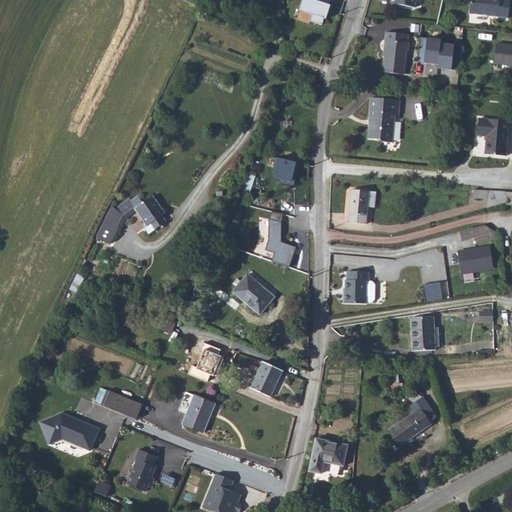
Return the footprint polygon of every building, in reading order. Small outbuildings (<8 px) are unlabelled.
[(303,0),(301,10),(326,17),(331,0),(303,0)] [(395,0),(393,6),(417,12),(419,0),(395,0)] [(478,0),(477,17),(511,20),(511,1),(508,1),(507,0),(478,0)] [(413,37),(390,34),(388,52),(390,52),(387,74),(408,77),(411,52),(413,52),(414,46),(412,46),(413,37)] [(442,39),(419,37),(417,63),(439,65),(439,68),(452,69),(455,44),(442,43),(442,39)] [(511,46),(505,45),(503,65),(511,66),(511,46)] [(396,98),(368,95),(366,116),(370,116),(369,126),(365,125),(364,137),(378,139),(378,141),(387,142),(390,114),(394,115),(396,98)] [(510,121),(482,119),(480,137),(488,138),(486,154),(507,156),(510,121)] [(272,178),(292,182),(297,163),(276,158),(272,178)] [(241,189),(250,192),(256,174),(247,172),(241,189)] [(374,191),(357,190),(356,220),(373,221),(374,191)] [(511,194),(494,194),(495,209),(511,204),(511,194)] [(115,208),(102,241),(115,246),(125,220),(139,211),(152,228),(154,227),(159,233),(172,226),(167,219),(169,216),(158,198),(147,204),(143,197),(136,202),(133,200),(120,209),(115,208)] [(272,261),(289,266),(297,246),(282,241),(282,221),(269,218),(269,242),(266,250),(275,253),(272,261)] [(488,223),(463,230),(466,246),(501,237),(500,231),(488,223)] [(494,270),(490,246),(457,251),(460,275),(494,270)] [(224,281),(232,256),(220,252),(212,277),(224,281)] [(277,293),(251,269),(234,287),(259,311),(277,293)] [(351,279),(349,279),(348,305),(374,307),(378,304),(379,284),(375,280),(372,280),(372,271),(351,270),(351,279)] [(440,282),(422,285),(425,302),(442,300),(440,282)] [(438,351),(437,317),(417,318),(419,352),(438,351)] [(286,372),(266,363),(254,391),(274,400),(286,372)] [(107,385),(99,401),(134,417),(141,400),(107,385)] [(196,390),(182,421),(203,430),(217,400),(196,390)] [(436,402),(423,409),(428,420),(436,416),(442,428),(448,425),(436,402)] [(101,427),(65,408),(43,415),(50,437),(63,433),(90,447),(101,427)] [(436,416),(428,420),(401,434),(409,448),(443,430),(442,428),(436,416)] [(356,448),(322,443),(318,476),(330,478),(331,468),(352,471),(356,448)] [(150,483),(153,477),(157,468),(155,467),(159,458),(141,449),(136,459),(138,459),(127,483),(146,492),(150,483)] [(230,493),(235,483),(217,475),(202,509),(208,511),(240,511),(243,508),(239,506),(236,505),(237,501),(240,502),(242,498),(230,493)]
